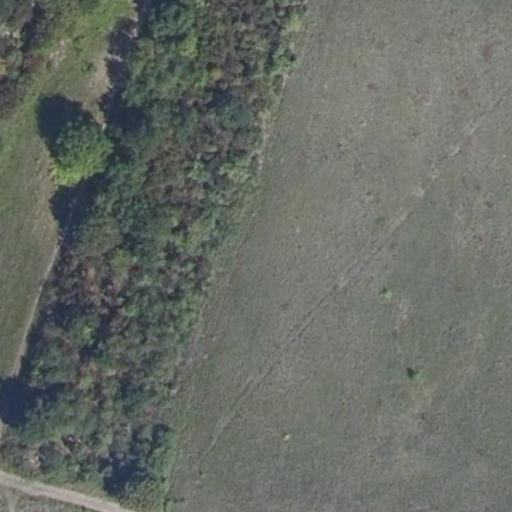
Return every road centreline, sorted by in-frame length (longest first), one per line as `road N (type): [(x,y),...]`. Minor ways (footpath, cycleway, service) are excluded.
road 1 (track): [(157,0),(0,422)]
road 2 (track): [(129,511),(0,477)]
